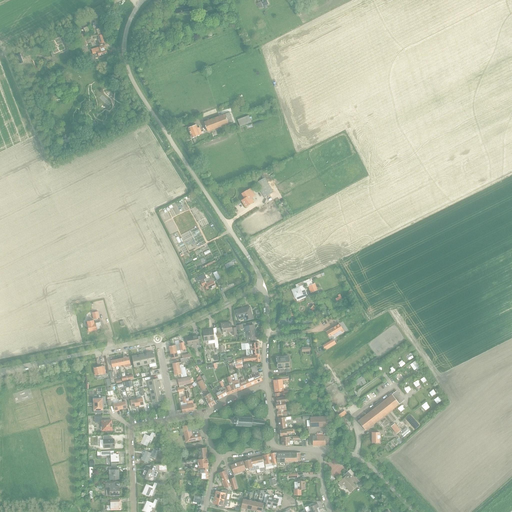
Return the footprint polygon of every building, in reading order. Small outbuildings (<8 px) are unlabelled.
[(194,4),(191,4),(191,2),(182,4),(182,6),(175,7),(176,13),(189,10),(189,13),(196,11),(194,4)] [(99,56),(107,53),(102,35),(98,36),(101,44),(99,45),(99,47),(91,49),(93,54),(97,53),(99,56)] [(204,122),(207,132),(232,123),(229,113),(204,122)] [(237,120),(240,127),(251,122),(248,116),(237,120)] [(199,127),(197,128),(196,125),(188,128),(192,138),(202,134),(199,127)] [(265,177),(255,183),(264,197),(273,192),(265,177)] [(241,200),(246,207),(254,202),(250,196),(252,195),(250,192),(247,194),(248,196),(241,200)] [(213,280),(206,283),(204,279),(206,278),(204,274),(196,278),(198,282),(200,281),(202,286),(204,285),(206,289),(208,288),(208,289),(216,286),(213,280)] [(291,289),(295,298),(303,295),(299,286),(304,284),(303,281),(295,284),(296,287),(291,289)] [(308,286),(310,293),(317,290),(315,283),(308,286)] [(248,319),(253,318),(250,306),(236,310),(238,318),(247,316),(248,319)] [(88,324),(89,331),(102,328),(100,322),(88,324)] [(231,323),(226,324),(226,323),(221,323),(222,328),(223,333),(232,332),(232,335),(236,334),(235,328),(232,328),(231,323)] [(252,340),(256,339),(255,336),(256,335),(253,324),(245,326),(248,340),(252,340)] [(334,333),(336,336),(344,331),(339,324),(327,331),(329,336),(334,333)] [(217,336),(214,337),(213,329),(203,330),(204,341),(214,340),(215,348),(218,347),(217,336)] [(200,336),(197,337),(197,335),(187,337),(188,344),(198,343),(199,346),(202,345),(200,336)] [(169,346),(170,352),(180,350),(186,349),(184,341),(180,341),(180,344),(169,346)] [(180,350),(170,352),(171,358),(178,357),(177,354),(180,353),(180,350)] [(146,353),(149,364),(156,362),(154,352),(151,353),(151,352),(146,353)] [(142,365),(149,364),(146,353),(146,354),(144,354),(144,353),(139,354),(142,365)] [(134,367),(142,365),(139,354),(139,355),(137,356),(137,355),(132,356),(134,367)] [(180,359),(181,362),(188,360),(187,357),(192,356),(190,354),(182,355),(183,358),(180,359)] [(286,372),(289,372),(288,368),(289,368),(288,356),(277,357),(278,369),(279,369),(279,372),(285,371),(286,372)] [(123,358),(125,367),(131,366),(129,357),(123,358)] [(118,366),(117,359),(111,361),(112,367),(116,366),(116,369),(119,369),(118,366)] [(102,374),(106,373),(104,365),(94,368),(95,375),(102,374)] [(184,367),(174,369),(175,375),(181,374),(182,377),(187,376),(185,367),(184,367)] [(253,377),(256,383),(262,380),(259,374),(257,375),(256,372),(253,373),(255,376),(253,377)] [(256,383),(253,377),(252,377),(251,374),(249,375),(250,378),(247,379),(250,386),(256,383)] [(232,384),(231,380),(230,376),(227,377),(228,383),(229,383),(230,385),(224,387),(227,395),(235,391),(232,384)] [(241,390),(238,380),(237,376),(234,377),(235,379),(231,380),(232,384),(235,391),(241,390)] [(178,379),(179,385),(191,383),(190,377),(178,379)] [(282,384),(281,377),(275,378),(276,380),(273,380),(275,392),(283,391),(282,384)] [(149,388),(160,385),(159,381),(158,378),(148,380),(149,388)] [(238,380),(241,390),(249,386),(246,380),(245,381),(243,378),(238,380)] [(197,382),(202,390),(206,388),(202,379),(197,382)] [(227,395),(224,387),(222,381),(220,382),(222,387),(219,389),(220,390),(216,393),(219,399),(227,395)] [(151,395),(161,393),(160,390),(161,390),(160,385),(149,388),(151,395)] [(358,421),(365,430),(404,400),(396,390),(358,421)] [(161,393),(151,395),(152,402),(163,400),(162,395),(161,393)] [(204,396),(210,407),(216,404),(210,393),(204,396)] [(283,410),(286,410),(285,401),(289,401),(288,395),(276,397),(277,403),(275,403),(276,408),(278,408),(278,411),(277,412),(277,417),(282,416),(287,415),(286,411),(281,412),(281,409),(282,409),(283,410)] [(94,399),(94,410),(102,409),(102,403),(106,403),(105,396),(102,396),(102,399),(94,399)] [(186,401),(188,411),(195,410),(193,400),(186,401)] [(112,420),(102,420),(102,416),(95,417),(95,422),(102,422),(102,431),(107,430),(107,432),(111,432),(111,430),(112,430),(112,420)] [(237,423),(236,423),(236,426),(237,426),(239,426),(240,426),(242,426),(243,426),(245,426),(248,426),(248,427),(248,426),(251,426),(251,427),(252,425),(264,426),(265,420),(253,419),(253,417),(252,417),(249,417),(246,417),(243,417),(243,416),(243,417),(241,417),(241,416),(240,416),(240,417),(238,417),(238,416),(238,417),(236,416),(236,419),(238,419),(237,423)] [(310,417),(310,427),(328,426),(328,416),(310,417)] [(278,418),(279,428),(287,428),(285,417),(278,418)] [(200,433),(198,424),(196,425),(190,426),(190,425),(183,426),(183,428),(182,429),(179,429),(180,436),(184,435),(186,443),(201,440),(200,433)] [(400,431),(395,424),(391,426),(397,433),(400,431)] [(150,438),(152,440),(155,433),(153,432),(151,437),(145,434),(141,443),(147,446),(150,438)] [(329,436),(325,436),(325,435),(312,435),(313,446),(325,445),(325,444),(329,444),(329,436)] [(114,439),(106,439),(106,436),(103,436),(104,448),(114,447),(114,439)] [(292,440),(290,440),(289,436),(282,437),(282,445),(290,445),(290,444),(293,444),(292,440)] [(199,459),(207,458),(206,447),(198,448),(199,459)] [(150,457),(152,458),(156,450),(153,449),(151,453),(145,450),(141,460),(148,463),(150,457)] [(116,454),(114,454),(114,451),(101,451),(101,455),(111,455),(111,463),(119,463),(118,454),(116,454)] [(277,453),(277,462),(278,462),(278,466),(283,466),(283,462),(289,462),(289,461),(300,461),(300,453),(277,453)] [(264,473),(266,472),(265,467),(262,456),(251,459),(244,460),(246,468),(249,467),(250,470),(263,468),(264,473)] [(199,468),(208,467),(207,458),(199,459),(194,459),(194,462),(198,461),(199,468)] [(230,465),(234,474),(245,470),(244,469),(245,468),(243,461),(236,463),(230,465)] [(119,470),(117,470),(117,466),(106,467),(106,470),(109,470),(110,479),(119,479),(119,470)] [(150,475),(152,476),(156,467),(154,466),(152,470),(146,467),(142,477),(148,480),(150,475)] [(219,473),(226,488),(231,485),(224,471),(219,473)] [(351,492),(356,486),(349,478),(351,475),(348,471),(341,477),(342,479),(338,483),(341,486),(343,484),(351,492)] [(301,479),(298,479),(298,489),(294,489),(294,495),(301,494),(301,489),(305,489),(305,481),(302,481),(301,479)] [(119,486),(115,486),(115,483),(106,483),(106,487),(107,496),(113,496),(114,496),(114,495),(118,495),(118,492),(119,492),(119,486)] [(152,489),(154,490),(157,484),(154,483),(152,487),(146,484),(142,493),(149,496),(152,489)] [(214,497),(226,500),(228,490),(222,489),(221,492),(216,491),(214,497)] [(195,503),(203,505),(205,496),(194,494),(193,501),(196,502),(195,503)] [(271,508),(273,498),(269,497),(270,495),(265,494),(263,501),(266,502),(265,507),(271,508)] [(273,498),(271,508),(276,509),(277,504),(280,505),(282,497),(277,496),(276,495),(275,494),(274,495),(273,498)] [(230,500),(226,500),(214,497),(213,503),(229,507),(230,500)] [(149,511),(152,507),(154,508),(157,500),(155,499),(153,503),(147,500),(143,510),(147,511),(149,511)] [(120,508),(120,500),(111,500),(111,505),(107,505),(107,510),(111,510),(120,509),(120,508)] [(313,511),(319,510),(317,505),(318,505),(317,503),(309,507),(310,510),(306,511),(313,511)]
